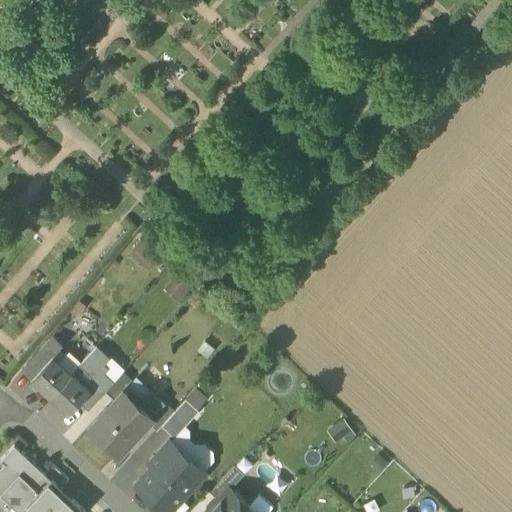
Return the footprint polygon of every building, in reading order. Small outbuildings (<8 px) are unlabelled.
[(142,236),(132,247),(152,265),(162,253),(142,236)] [(164,284),(179,297),(193,281),(179,268),(164,284)] [(49,339),(32,357),(41,365),(53,352),(53,353),(58,347),(49,339)] [(105,388),(113,379),(104,370),(108,366),(104,362),(109,355),(96,343),(78,363),(72,369),(50,393),(69,410),(79,399),(91,386),(90,386),(96,380),(105,388)] [(65,352),(58,347),(53,353),(59,358),(65,352)] [(65,352),(59,358),(72,369),(78,363),(77,363),(77,358),(70,351),(65,352)] [(50,393),(72,369),(59,358),(53,353),(53,352),(41,365),(32,376),(31,376),(50,393)] [(122,367),(109,355),(104,362),(108,366),(104,370),(113,379),(122,369),(122,367)] [(32,376),(41,365),(32,357),(23,368),(32,376)] [(113,379),(105,388),(96,380),(90,386),(91,386),(79,399),(88,406),(105,388),(114,396),(123,386),(124,387),(132,378),(122,369),(113,379)] [(153,413),(152,412),(139,400),(124,387),(123,386),(114,396),(89,423),(119,450),(148,419),(153,413)] [(151,387),(139,400),(152,412),(164,399),(151,387)] [(185,396),(174,408),(161,422),(174,434),(185,423),(199,408),(185,396)] [(157,427),(161,422),(174,408),(164,399),(152,412),(153,413),(148,419),(157,427)] [(174,434),(171,438),(204,468),(214,457),(213,448),(204,440),(195,440),(190,436),(190,427),(185,423),(174,434)] [(136,482),(167,509),(204,468),(171,438),(170,437),(150,460),(153,462),(136,482)] [(0,500),(8,508),(15,501),(19,504),(23,500),(35,511),(36,511),(61,486),(14,442),(0,456),(0,457),(4,461),(1,465),(0,464),(0,500)] [(209,489),(218,497),(230,485),(231,486),(244,471),(234,463),(209,489)] [(258,511),(231,486),(230,485),(218,497),(204,511),(258,511)] [(72,496),(69,500),(59,491),(62,487),(61,486),(36,511),(82,511),(85,509),(72,496)] [(0,511),(4,511),(8,508),(0,500),(0,511)] [(26,511),(35,511),(23,500),(19,504),(26,511)]
